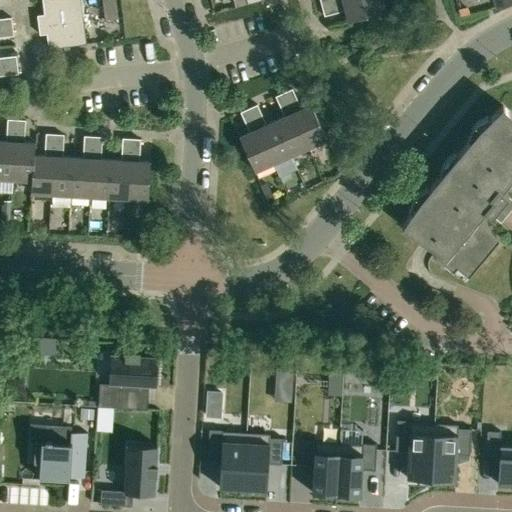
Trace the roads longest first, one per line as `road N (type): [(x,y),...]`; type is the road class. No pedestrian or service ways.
road 1 (unclassified): [(511,30),(472,54),(319,234)]
road 2 (residential): [(185,275),(193,85),(173,0)]
road 3 (residential): [(185,275),(192,294),(181,511)]
road 4 (residential): [(511,346),(438,334),(319,234)]
road 5 (unclassified): [(185,275),(0,263)]
road 6 (unclassified): [(319,234),(270,274),(185,275)]
